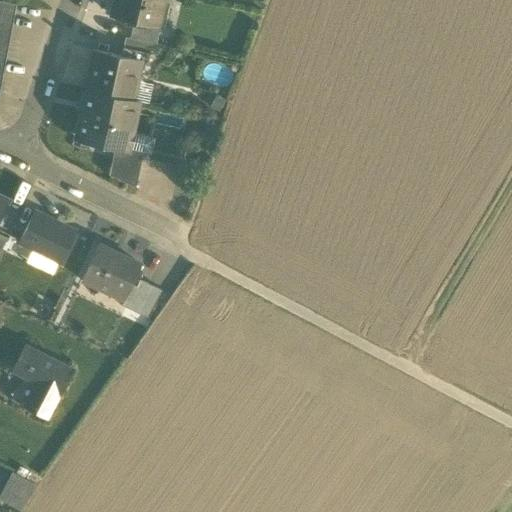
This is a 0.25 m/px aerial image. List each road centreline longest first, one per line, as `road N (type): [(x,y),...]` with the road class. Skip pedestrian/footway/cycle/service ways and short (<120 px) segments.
road 1 (track): [(177,239),(511,423)]
road 2 (track): [(511,182),(402,366)]
road 3 (residential): [(22,160),(177,239)]
road 4 (residential): [(72,0),(22,160)]
